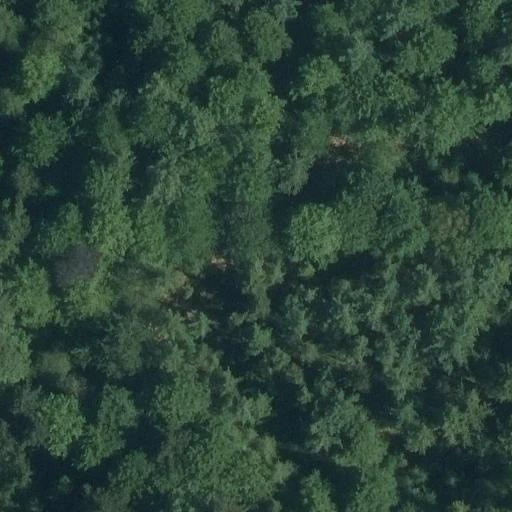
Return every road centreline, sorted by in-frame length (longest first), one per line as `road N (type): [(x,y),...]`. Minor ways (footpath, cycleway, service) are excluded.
road 1 (track): [(511,211),(0,229)]
road 2 (track): [(208,511),(0,231)]
